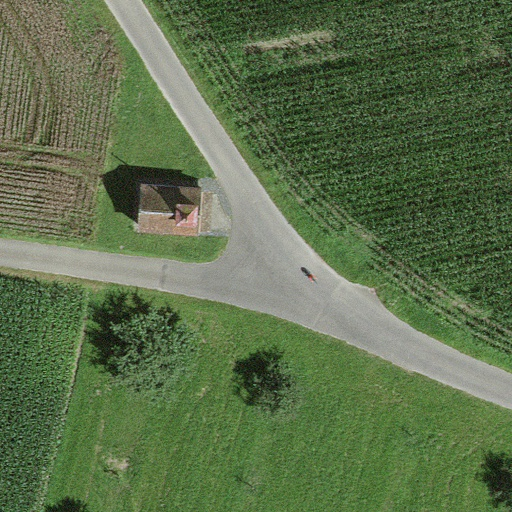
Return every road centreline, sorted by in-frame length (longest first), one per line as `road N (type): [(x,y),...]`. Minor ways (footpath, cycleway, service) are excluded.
road 1 (residential): [(302,307),(123,0)]
road 2 (residential): [(302,307),(0,255)]
road 3 (residential): [(511,401),(302,307)]
